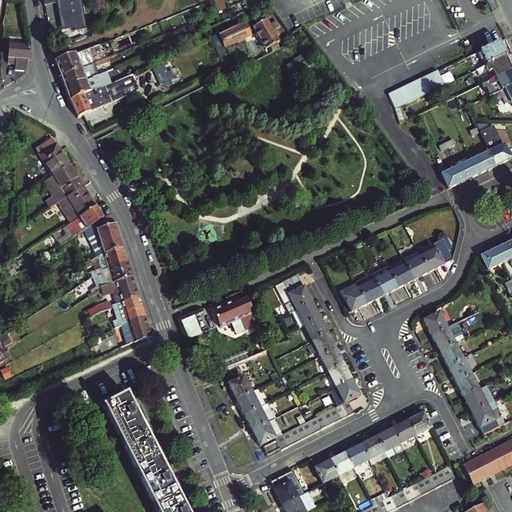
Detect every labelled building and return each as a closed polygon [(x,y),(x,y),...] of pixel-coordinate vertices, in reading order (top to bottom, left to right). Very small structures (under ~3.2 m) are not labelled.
[(87,26),(82,0),(58,0),(63,30),(87,26)] [(279,41),(266,19),(253,26),(266,50),(270,49),(269,46),(279,41)] [(224,48),(251,35),(246,22),(219,35),(224,48)] [(28,70),(29,70),(30,43),(11,43),(10,57),(18,57),(18,64),(18,70),(28,70)] [(480,52),(479,52),(486,66),(506,57),(499,43),(480,52)] [(80,52),(56,62),(56,64),(62,78),(76,72),(72,63),(83,59),(80,52)] [(486,66),(490,74),(493,72),(496,78),(511,70),(511,69),(506,57),(486,66)] [(176,61),(154,71),(162,87),(184,77),(176,61)] [(94,79),(89,66),(76,72),(62,78),(66,90),(93,79),(94,79)] [(483,85),(489,97),(500,91),(511,85),(511,70),(496,78),(483,85)] [(402,108),(446,86),(439,72),(390,96),(396,111),(402,108)] [(85,122),(106,112),(103,106),(132,94),(125,78),(114,83),(100,89),(103,96),(86,102),(83,95),(70,101),(77,117),(82,115),(85,122)] [(69,99),(70,101),(83,95),(100,89),(114,83),(113,80),(105,83),(104,80),(95,84),(93,79),(66,90),(69,99)] [(511,85),(500,91),(506,104),(511,101),(511,102),(511,85)] [(409,121),(402,108),(396,111),(401,125),(409,121)] [(488,130),(485,124),(478,128),(481,133),(488,130)] [(481,133),(478,128),(471,131),(474,136),(481,133)] [(35,149),(54,177),(70,167),(52,139),(35,149)] [(456,145),(453,140),(447,143),(449,148),(456,145)] [(498,142),(487,147),(490,152),(496,166),(511,158),(505,145),(500,147),(498,142)] [(479,174),(496,166),(490,152),(473,160),(479,174)] [(465,181),(479,174),(473,160),(458,167),(465,181)] [(47,200),(52,207),(60,201),(83,187),(70,167),(54,177),(45,182),(54,196),(47,200)] [(448,189),(465,181),(458,167),(442,175),(448,189)] [(83,187),(60,201),(74,222),(97,207),(83,187)] [(88,229),(104,218),(97,207),(74,222),(67,226),(74,237),(79,234),(82,233),(88,229)] [(104,218),(88,229),(94,245),(120,237),(115,222),(110,214),(104,218)] [(92,262),(99,257),(104,253),(123,248),(120,237),(94,245),(96,251),(88,256),(92,262)] [(442,240),(433,245),(436,250),(421,258),(429,273),(453,260),(442,240)] [(504,265),(511,260),(511,242),(497,250),(504,265)] [(421,258),(436,250),(433,245),(418,253),(419,253),(421,258)] [(104,272),(110,270),(109,268),(128,262),(123,248),(104,253),(99,257),(102,267),(104,272)] [(488,272),(504,265),(497,250),(481,258),(488,272)] [(419,253),(404,261),(407,266),(415,280),(429,273),(421,258),(419,253)] [(108,282),(113,280),(114,282),(132,276),(128,262),(109,268),(110,270),(104,272),(108,282)] [(398,288),(415,280),(407,266),(391,274),(398,288)] [(384,296),(398,288),(391,274),(376,282),(384,296)] [(105,309),(113,307),(112,304),(138,296),(132,276),(114,282),(113,280),(108,282),(98,286),(98,287),(105,309)] [(290,314),(297,310),(311,303),(297,276),(276,287),(290,314)] [(360,290),(376,282),(373,276),(357,285),(360,290)] [(368,304),(384,296),(376,282),(360,290),(368,304)] [(345,298),(360,290),(357,285),(342,293),(345,298)] [(352,312),(368,304),(360,290),(345,298),(345,299),(352,311),(352,312)] [(122,324),(145,317),(138,296),(112,304),(113,307),(118,320),(113,321),(116,329),(122,326),(122,324)] [(212,312),(220,329),(229,325),(235,337),(258,327),(244,298),(212,312)] [(304,326),(319,318),(311,303),(297,310),(304,326)] [(304,326),(297,310),(290,314),(298,329),(304,326)] [(184,318),(188,338),(202,334),(198,315),(184,318)] [(448,330),(440,315),(425,323),(433,338),(448,330)] [(112,331),(120,348),(134,341),(135,342),(152,337),(145,317),(122,324),(122,326),(116,329),(112,331)] [(312,341),(327,333),(319,318),(304,326),(312,341)] [(455,345),(448,330),(433,338),(441,353),(455,345)] [(335,349),(327,333),(312,341),(321,357),(335,349)] [(464,361),(455,345),(441,353),(449,369),(464,361)] [(329,372),(343,364),(335,349),(321,357),(329,372)] [(7,350),(0,353),(0,362),(0,363),(11,357),(7,350)] [(457,384),(472,376),(464,361),(449,369),(457,384)] [(350,379),(343,364),(329,372),(336,387),(350,379)] [(480,391),(472,376),(457,384),(465,399),(480,391)] [(252,392),(244,377),(229,385),(237,400),(252,392)] [(345,402),(347,401),(359,395),(350,379),(336,387),(345,402)] [(495,402),(487,388),(480,391),(465,399),(473,414),(487,406),(495,402)] [(252,392),(237,400),(245,415),(259,407),(252,392)] [(186,507),(174,486),(171,480),(176,477),(173,470),(168,473),(157,453),(154,447),(159,444),(155,437),(150,440),(140,420),(137,414),(142,411),(138,405),(133,407),(126,393),(102,406),(158,511),(193,511),(194,511),(191,505),(186,507)] [(347,401),(345,402),(341,404),(347,416),(353,413),(347,401)] [(275,418),(266,403),(259,407),(268,422),(274,419),(275,418)] [(347,416),(341,404),(334,408),(340,419),(347,416)] [(495,422),(487,406),(473,414),(480,429),(495,422)] [(252,430),(268,422),(259,407),(245,415),(252,430)] [(340,419),(334,408),(328,411),(334,423),(340,419)] [(137,414),(140,420),(145,417),(142,411),(137,414)] [(334,423),(328,411),(321,415),(327,426),(334,423)] [(431,429),(423,414),(408,422),(416,437),(431,429)] [(327,426),(321,415),(315,418),(321,429),(327,426)] [(321,429),(315,418),(308,421),(314,433),(321,429)] [(268,422),(274,435),(281,432),(274,419),(268,422)] [(308,421),(307,422),(302,425),(308,436),(314,433),(308,421)] [(274,435),(268,422),(252,430),(261,446),(276,438),(274,435)] [(416,437),(408,422),(392,430),(400,445),(416,437)] [(308,436),(302,425),(295,428),(301,440),(308,436)] [(301,440),(295,428),(288,432),(294,443),(301,440)] [(400,445),(392,430),(378,437),(385,453),(393,449),(395,454),(403,450),(400,445)] [(294,443),(288,432),(282,435),(288,446),(294,443)] [(288,446),(282,435),(276,438),(282,450),(288,446)] [(378,437),(362,445),(370,461),(385,453),(378,437)] [(266,454),(279,448),(276,441),(263,448),(266,454)] [(159,444),(154,447),(157,453),(162,450),(159,444)] [(511,465),(511,449),(510,444),(494,452),(503,470),(511,465)] [(370,461),(362,445),(347,453),(355,469),(370,461)] [(503,470),(494,452),(480,460),(489,478),(503,470)] [(355,469),(347,453),(332,461),(339,477),(355,469)] [(489,478),(480,460),(464,468),(473,486),(489,478)] [(332,461),(315,470),(323,485),(339,477),(332,461)] [(455,479),(449,467),(443,470),(449,482),(455,479)] [(449,482),(443,470),(437,473),(443,485),(449,482)] [(443,485),(437,473),(430,477),(437,488),(443,485)] [(176,477),(171,480),(174,486),(179,483),(176,477)] [(437,488),(430,477),(424,480),(430,492),(437,488)] [(299,498),(306,494),(298,478),(276,490),(284,505),(299,498)] [(424,480),(420,482),(417,484),(423,495),(430,492),(424,480)] [(423,495),(417,484),(410,487),(417,499),(423,495)] [(417,499),(410,487),(403,491),(409,503),(417,499)] [(409,503),(403,491),(397,494),(403,506),(409,503)] [(307,511),(314,508),(306,494),(299,498),(306,511),(307,511)] [(403,506),(397,494),(391,497),(397,509),(403,506)] [(391,497),(388,498),(384,501),(389,511),(391,511),(397,509),(391,497)] [(306,511),(299,498),(284,505),(287,511),(306,511)] [(389,511),(384,501),(378,504),(381,511),(389,511)]
